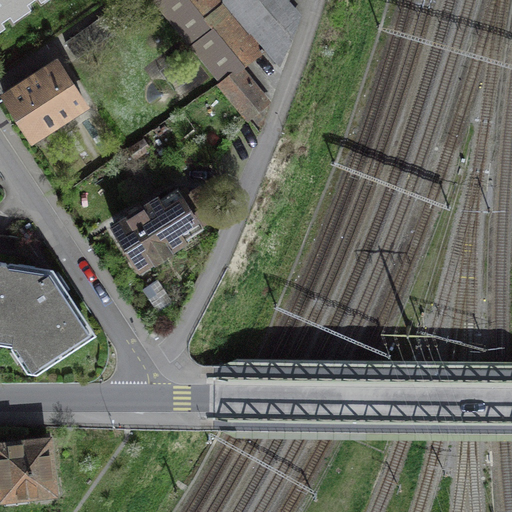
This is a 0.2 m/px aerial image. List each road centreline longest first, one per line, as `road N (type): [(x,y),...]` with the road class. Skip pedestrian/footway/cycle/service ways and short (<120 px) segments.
road 1 (residential): [(140,399),(511,401)]
road 2 (residential): [(0,148),(132,352),(140,399)]
road 3 (residential): [(0,401),(140,399)]
